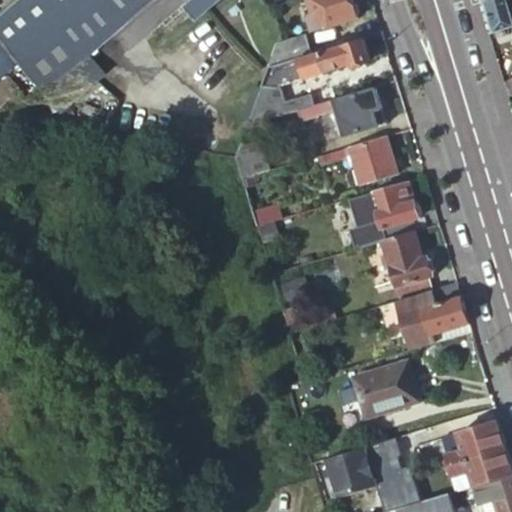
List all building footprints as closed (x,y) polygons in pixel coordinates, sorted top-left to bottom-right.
[(17,0),(0,15),(0,76),(56,28),(59,31),(69,43),(86,62),(155,0),(17,0)] [(194,0),(181,12),(182,13),(190,22),(194,26),(223,0),(194,0)] [(319,13),(314,0),(307,0),(312,15),(307,17),(305,21),(309,35),(324,31),(319,13)] [(352,4),(351,0),(314,0),(319,13),(324,31),(357,21),(356,18),(360,15),(356,4),(352,4)] [(497,0),(478,6),(487,36),(509,29),(509,28),(511,27),(511,12),(505,14),(500,0),(497,0)] [(168,42),(190,22),(182,13),(160,33),(168,42)] [(69,43),(59,31),(17,67),(28,79),(69,43)] [(306,37),(276,45),(268,68),(298,59),(311,56),(306,37)] [(369,61),(363,41),(311,56),(298,59),(302,74),(324,68),(326,73),(350,66),(351,66),(369,61)] [(69,43),(28,79),(57,113),(99,76),(86,62),(69,43)] [(0,106),(18,91),(6,78),(0,83),(0,106)] [(511,79),(503,87),(511,98),(511,97),(511,79)] [(343,101),(343,98),(307,109),(311,122),(327,117),(327,115),(346,109),(354,136),(386,126),(375,91),(343,101)] [(280,95),(255,102),(247,127),(286,115),(280,95)] [(103,134),(205,152),(209,129),(107,111),(103,134)] [(396,173),(386,138),(343,151),(346,160),(352,158),(360,184),(396,173)] [(239,147),(236,157),(242,181),(266,173),(256,142),(239,147)] [(417,211),(409,184),(355,199),(360,211),(375,207),(386,243),(415,234),(412,225),(421,222),(422,219),(420,212),(417,211)] [(415,234),(386,243),(392,263),(388,264),(396,289),(393,290),(397,302),(403,300),(419,296),(420,295),(428,293),(425,281),(432,279),(426,259),(422,260),(415,234)] [(135,286),(131,270),(113,275),(118,292),(135,286)] [(469,326),(457,285),(431,292),(428,293),(420,295),(419,296),(403,300),(397,302),(394,303),(410,352),(433,345),(431,336),(469,326)] [(422,404),(411,365),(355,381),(367,421),(422,404)] [(506,450),(498,423),(458,435),(463,451),(447,456),(449,462),(444,463),(445,468),(506,450)] [(463,451),(458,435),(442,440),(447,456),(463,451)] [(368,440),(326,455),(340,493),(381,478),(368,440)] [(511,477),(511,471),(506,450),(445,468),(449,479),(452,478),(470,473),(475,489),(476,488),(511,477)] [(452,478),(457,494),(462,492),(475,489),(470,473),(452,478)] [(511,511),(511,477),(476,488),(481,506),(483,506),(484,511),(511,511)] [(324,511),(396,511),(421,505),(413,480),(323,506),(324,511)] [(457,494),(448,497),(452,511),(467,511),(462,492),(457,494)] [(452,511),(448,497),(421,505),(396,511),(452,511)]
